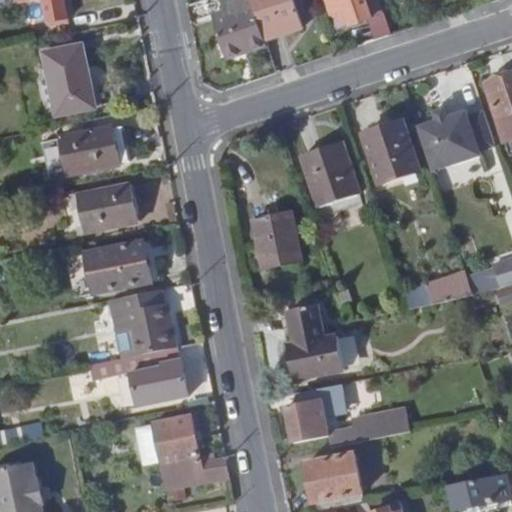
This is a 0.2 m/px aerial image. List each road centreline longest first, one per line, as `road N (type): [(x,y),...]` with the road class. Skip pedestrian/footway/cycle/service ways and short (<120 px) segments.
road 1 (residential): [(260,511),(188,130)]
road 2 (residential): [(188,130),(511,27)]
road 3 (residential): [(188,130),(162,0)]
